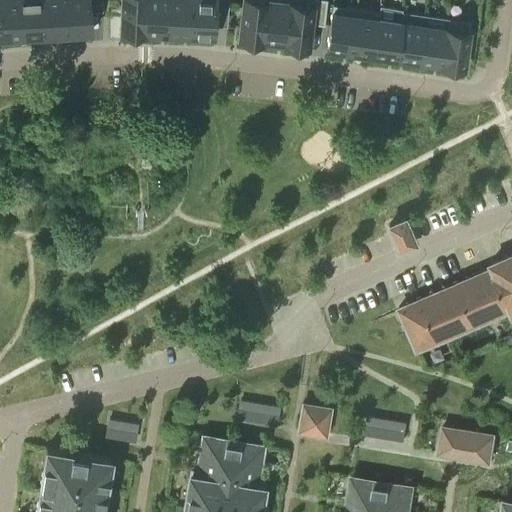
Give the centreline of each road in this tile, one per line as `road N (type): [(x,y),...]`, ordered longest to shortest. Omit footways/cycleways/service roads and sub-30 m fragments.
road 1 (residential): [(507,0),(493,80),(470,94),(197,58),(0,62)]
road 2 (residential): [(511,212),(313,298),(276,351),(16,416)]
